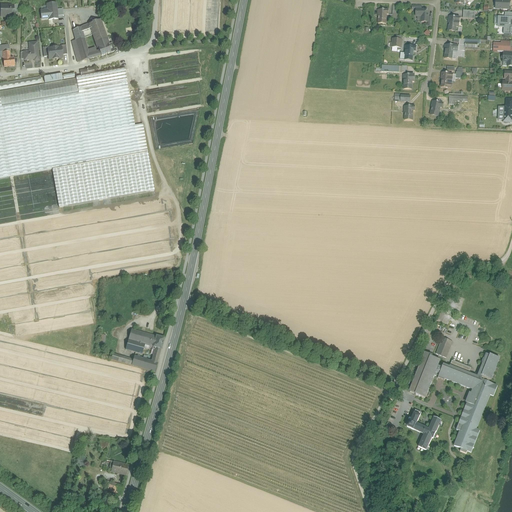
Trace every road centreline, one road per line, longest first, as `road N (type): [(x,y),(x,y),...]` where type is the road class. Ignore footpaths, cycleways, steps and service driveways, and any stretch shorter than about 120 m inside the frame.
road 1 (unclassified): [(183,302),(392,385),(452,270),(466,262),(501,264),(511,240)]
road 2 (primary): [(183,302),(244,0)]
road 3 (track): [(0,181),(159,152),(169,162),(179,229)]
road 4 (primary): [(125,511),(183,302)]
road 5 (track): [(392,385),(352,456),(368,511)]
road 6 (residential): [(73,65),(152,46),(157,0)]
